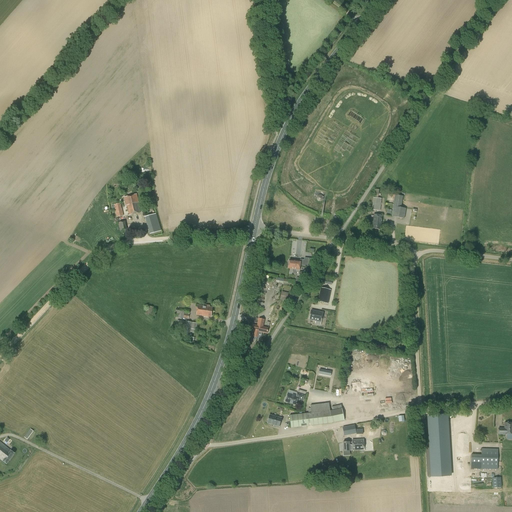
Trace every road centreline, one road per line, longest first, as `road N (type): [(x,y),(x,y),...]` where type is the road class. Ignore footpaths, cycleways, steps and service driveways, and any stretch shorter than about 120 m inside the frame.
road 1 (primary): [(253,230),(291,117),(377,0)]
road 2 (unclassified): [(188,436),(219,445),(419,409)]
road 3 (primary): [(188,436),(231,332),(253,230)]
road 4 (track): [(0,354),(90,262),(136,241)]
road 5 (unclassified): [(417,254),(405,246),(253,230)]
road 6 (unknown): [(148,500),(0,438)]
road 7 (unclassified): [(419,409),(417,254)]
road 8 (track): [(283,132),(263,0)]
